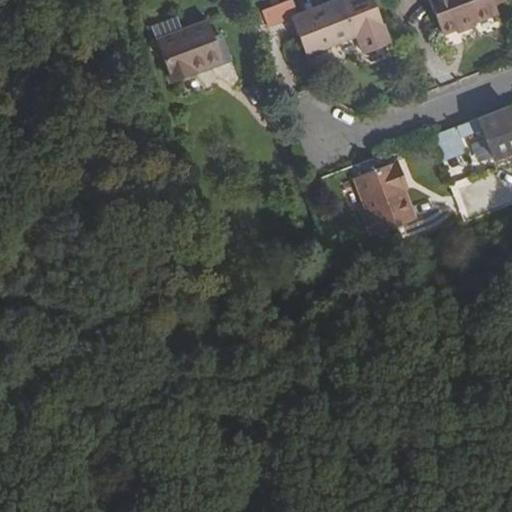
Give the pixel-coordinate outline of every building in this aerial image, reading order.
[(370,0),(349,0),(299,18),(290,21),(303,59),(354,40),(361,60),(388,50),(370,0)] [(494,8),(491,0),(427,0),(441,37),(497,17),(494,8)] [(290,21),(299,18),(293,1),(259,14),(265,30),(290,21)] [(218,43),(211,45),(207,29),(179,37),(175,23),(150,31),(167,87),(189,80),(187,75),(195,73),(197,79),(227,71),(218,43)] [(507,111),(453,131),(459,148),(482,139),(484,145),(491,164),(492,166),(511,158),(511,124),(511,123),(507,111)] [(453,131),(430,140),(441,167),(463,158),(459,148),(453,131)] [(491,164),(484,145),(470,150),(478,169),(491,164)] [(399,187),(403,186),(395,166),(354,183),(375,239),(414,225),(402,195),(399,187)]
